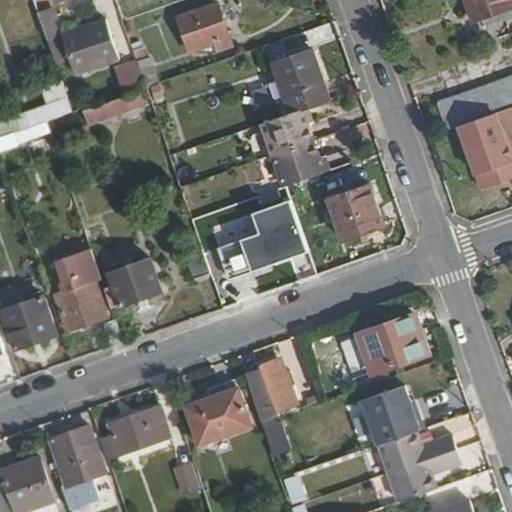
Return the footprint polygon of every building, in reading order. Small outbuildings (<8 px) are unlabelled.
[(133,0),(116,0),(120,15),(136,11),(133,0)] [(511,0),(467,0),(475,19),(481,18),(484,28),(511,17),(511,0)] [(49,5),(34,10),(37,18),(51,13),(49,5)] [(177,18),(188,51),(214,42),(218,54),(231,49),(216,5),(177,18)] [(37,18),(43,35),(58,29),(51,13),(37,18)] [(58,31),(72,72),(115,56),(101,16),(58,31)] [(271,62),(288,111),(300,107),(304,105),(327,98),(309,48),(271,62)] [(116,63),(117,87),(136,86),(135,62),(116,63)] [(511,79),(439,104),(447,129),(503,111),(511,107),(511,79)] [(141,91),(81,112),(85,124),(146,103),(141,91)] [(24,114),(29,127),(44,122),(70,112),(66,100),(24,114)] [(300,107),(305,121),(310,120),(304,105),(300,107)] [(271,154),(282,185),(322,171),(317,158),(311,140),(305,121),(300,107),(288,111),(259,121),(271,154)] [(511,107),(503,111),(511,134),(511,133),(511,107)] [(15,118),(19,130),(29,127),(24,114),(15,118)] [(0,137),(0,149),(13,145),(12,142),(47,130),(44,122),(29,127),(19,130),(0,137)] [(34,162),(49,156),(42,138),(26,145),(34,162)] [(511,138),(481,149),(494,186),(511,179),(511,138)] [(317,158),(322,171),(327,169),(322,156),(317,158)] [(328,200),(341,238),(382,224),(369,186),(328,200)] [(259,235),(241,241),(251,272),(307,253),(290,202),(252,214),(259,235)] [(231,212),(196,224),(200,238),(236,226),(231,212)] [(84,229),(90,245),(104,240),(98,223),(84,229)] [(184,254),(194,281),(208,277),(199,249),(184,254)] [(67,255),(71,268),(85,262),(81,250),(67,255)] [(147,258),(106,273),(111,286),(102,288),(108,307),(117,304),(118,307),(159,292),(147,258)] [(54,296),(66,331),(104,318),(92,283),(54,296)] [(1,312),(14,350),(53,336),(40,298),(1,312)] [(344,340),(360,387),(377,382),(374,371),(430,352),(417,315),(344,340)] [(102,323),(110,347),(121,343),(112,319),(102,323)] [(428,364),(432,377),(457,368),(452,356),(428,364)] [(247,372),(264,421),(279,416),(277,409),(296,402),(289,384),(284,371),(279,357),(262,363),(263,367),(247,372)] [(284,371),(289,384),(295,382),(290,368),(284,371)] [(235,374),(206,384),(209,394),(239,384),(235,374)] [(187,402),(200,442),(253,424),(239,384),(209,394),(187,402)] [(112,421),(116,431),(102,435),(106,447),(168,426),(161,404),(112,421)] [(262,424),(271,456),(287,451),(279,420),(262,424)] [(54,439),(63,468),(101,454),(92,426),(54,439)] [(418,431),(350,455),(369,511),(438,488),(433,474),(463,464),(453,435),(423,446),(418,431)] [(5,482),(0,483),(0,511),(23,511),(55,501),(40,459),(1,472),(5,482)] [(191,462),(172,467),(179,495),(198,490),(191,462)] [(282,478),(288,504),(304,500),(298,474),(282,478)] [(435,511),(476,511),(472,499),(435,511)]
